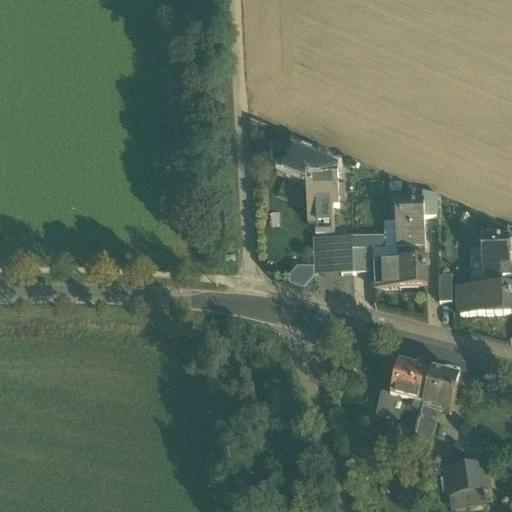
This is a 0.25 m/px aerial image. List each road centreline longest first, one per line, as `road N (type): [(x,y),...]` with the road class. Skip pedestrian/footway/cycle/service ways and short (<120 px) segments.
road 1 (unclassified): [(235,0),(247,306)]
road 2 (tertiary): [(247,306),(0,296)]
road 3 (tertiary): [(292,315),(511,373)]
road 4 (unclassified): [(292,315),(341,511)]
